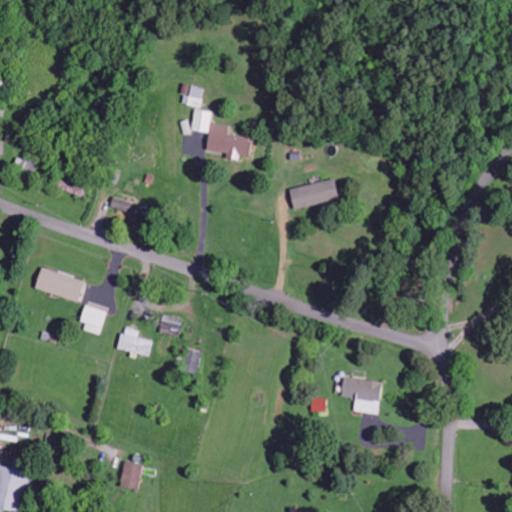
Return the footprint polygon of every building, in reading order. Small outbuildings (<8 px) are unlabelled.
[(191,101),(194,102),(194,106),(202,107),(203,88),(192,87),(191,101)] [(210,132),(213,112),(196,110),(193,130),(210,132)] [(16,167),(33,172),(36,162),(19,157),(16,167)] [(291,188),(295,209),(341,200),(337,180),(291,188)] [(112,208),(130,211),(132,201),(114,198),(112,208)] [(80,302),(86,281),(43,267),(36,289),(80,302)] [(81,328),(101,335),(109,312),(89,305),(81,328)] [(180,337),(185,319),(165,314),(160,332),(180,337)] [(139,338),(141,331),(124,328),(120,349),(151,356),(154,341),(139,338)] [(201,351),(188,351),(187,371),(200,372),(201,351)] [(379,414),(382,382),(345,378),(343,395),(357,396),(355,411),(379,414)] [(312,411),(326,412),(327,399),(313,398),(312,411)] [(121,484),(138,489),(144,465),(127,461),(121,484)] [(0,509),(15,511),(22,511),(30,472),(0,466),(0,509)]
